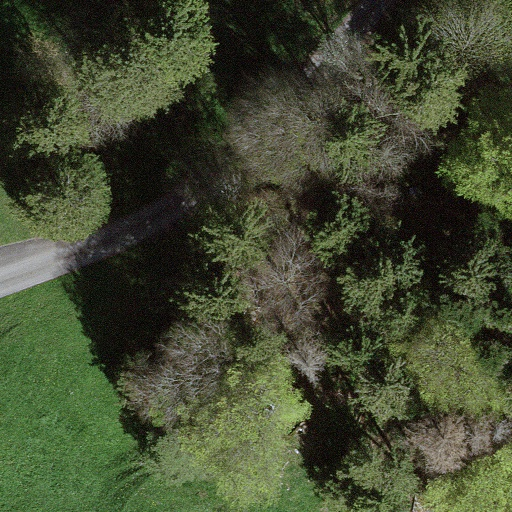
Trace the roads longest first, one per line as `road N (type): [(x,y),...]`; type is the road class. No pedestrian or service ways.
road 1 (track): [(281,117),(198,194),(0,287)]
road 2 (track): [(370,0),(281,117)]
